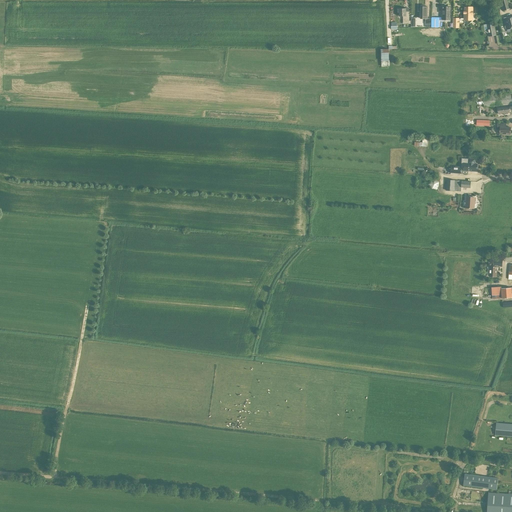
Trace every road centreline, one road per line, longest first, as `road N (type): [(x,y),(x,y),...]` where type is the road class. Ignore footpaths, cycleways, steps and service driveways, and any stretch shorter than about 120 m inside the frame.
road 1 (track): [(388,511),(0,478)]
road 2 (track): [(49,483),(81,335)]
